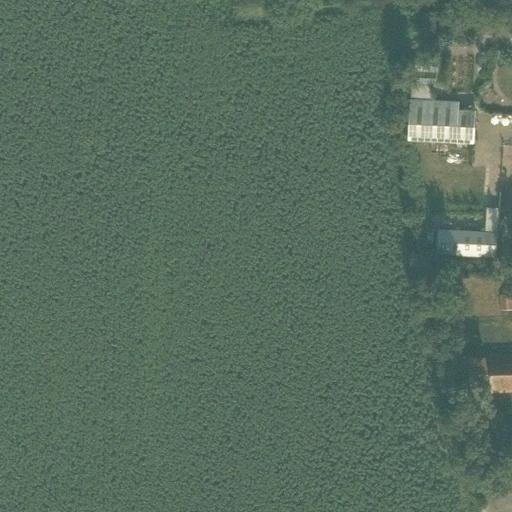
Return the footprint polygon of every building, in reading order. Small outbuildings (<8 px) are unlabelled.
[(493,30),(504,43),(511,36),(511,17),(510,15),(504,20),(501,16),(495,21),(499,25),(493,30)] [(413,59),(412,83),(436,85),(438,60),(413,59)] [(409,141),(474,145),(476,109),(458,108),(459,102),(432,100),(433,86),(412,84),(411,100),(404,100),(403,110),(410,111),(409,141)] [(438,229),(436,253),(496,258),(498,233),(438,229)] [(511,295),(499,296),(500,311),(511,310),(511,295)] [(459,299),(449,299),(450,317),(460,317),(459,299)] [(490,383),(490,393),(511,392),(511,354),(490,355),(490,358),(465,358),(466,383),(490,383)]
